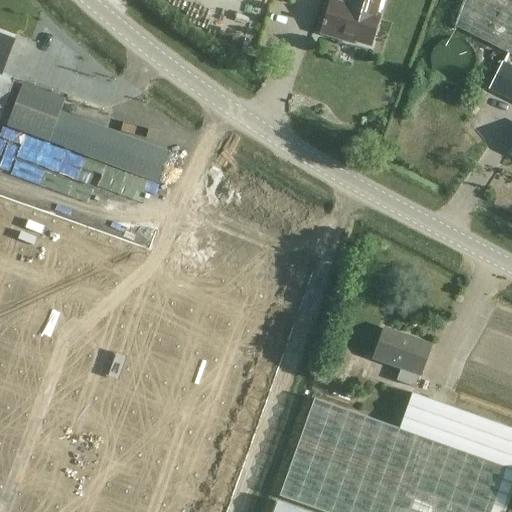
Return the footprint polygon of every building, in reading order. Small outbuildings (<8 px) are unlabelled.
[(331,2),(322,33),(343,39),(344,36),(370,45),(379,17),(381,18),(386,0),(344,0),(343,6),(331,2)] [(511,0),(464,0),(454,27),(508,54),(491,88),(511,98),(511,0)] [(479,57),(479,56),(478,52),(477,47),(475,44),(472,40),(468,37),(464,35),(457,33),(448,35),(441,39),(436,46),(433,54),(434,62),(436,67),(439,71),(442,74),(446,76),(454,79),(458,78),(464,77),(471,73),(475,68),(477,65),(478,61),(479,57)] [(0,109),(3,111),(12,86),(0,81),(0,74),(1,75),(14,41),(0,35),(0,109)] [(64,148),(157,183),(169,153),(61,112),(65,100),(24,85),(0,148),(0,150),(56,171),(64,148)] [(0,511),(214,511),(297,314),(172,263),(0,193),(0,511)] [(172,263),(297,314),(314,270),(190,220),(172,263)] [(396,382),(414,389),(419,376),(420,376),(430,347),(384,330),(373,359),(400,369),(396,382)] [(511,428),(412,393),(399,430),(314,400),(279,497),(319,511),(504,511),(511,491),(511,428)] [(270,511),(302,511),(274,502),(270,511)]
